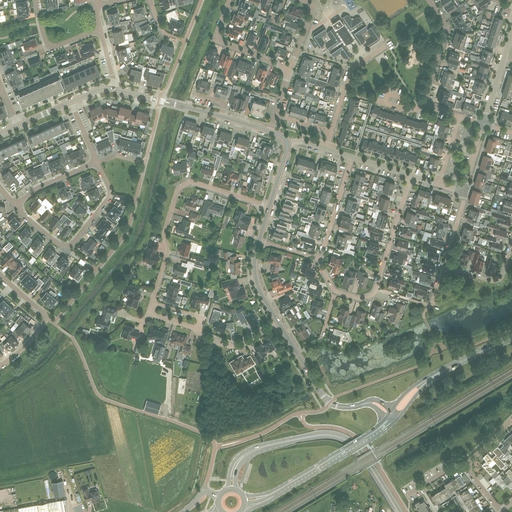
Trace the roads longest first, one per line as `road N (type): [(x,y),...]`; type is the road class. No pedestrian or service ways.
road 1 (secondary): [(398,511),(354,445),(334,435),(247,453),(230,489)]
road 2 (residential): [(152,301),(179,186),(190,181),(268,207)]
road 3 (residential): [(70,336),(99,396),(206,434),(214,448)]
road 4 (tertiary): [(392,418),(379,404),(343,407),(326,399),(278,323)]
road 5 (residential): [(335,291),(358,298),(374,291),(410,175)]
road 6 (primary): [(392,418),(424,382),(511,338)]
road 7 (primary): [(271,493),(392,418)]
road 8 (residential): [(0,365),(45,317),(0,273)]
road 9 (residential): [(229,0),(214,39),(290,69)]
